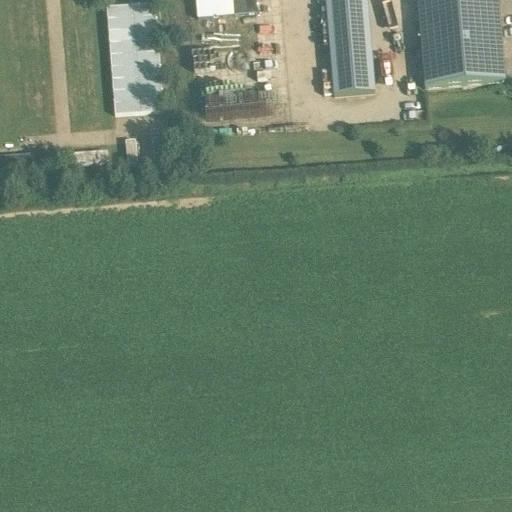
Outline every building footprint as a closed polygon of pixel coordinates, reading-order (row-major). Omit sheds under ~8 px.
[(130,0),(131,9),(107,11),(115,119),(164,115),(155,7),(154,0),(130,0)] [(194,0),(195,20),(256,17),(255,0),(194,0)] [(365,0),(324,0),(333,100),(374,96),(365,0)] [(497,0),(416,0),(424,92),(505,85),(497,0)] [(200,37),(201,54),(259,52),(258,35),(200,37)] [(107,152),(69,153),(69,167),(108,165),(107,152)] [(48,155),(0,157),(0,167),(48,166),(48,155)]
